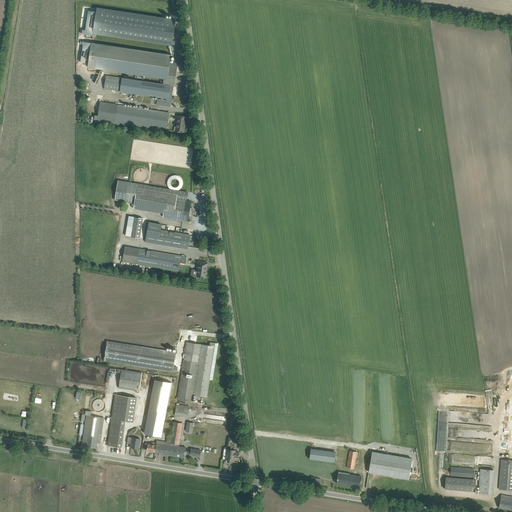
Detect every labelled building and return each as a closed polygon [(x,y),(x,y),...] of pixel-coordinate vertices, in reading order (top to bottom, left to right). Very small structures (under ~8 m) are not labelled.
[(85,9),(81,33),(82,34),(92,35),(93,32),(172,44),(175,44),(175,40),(172,40),(175,20),(163,18),(97,8),(96,8),(95,10),(85,9)] [(83,44),(80,62),(88,63),(88,67),(164,79),(163,84),(163,85),(173,86),(174,86),(177,66),(176,66),(170,65),(171,56),(173,56),(173,55),(171,54),(82,41),(82,44),(83,44)] [(163,85),(163,84),(106,76),(104,89),(157,97),(161,98),(160,99),(157,99),(156,105),(170,107),(173,86),(163,85)] [(95,115),(94,123),(97,122),(167,132),(170,112),(143,108),(143,106),(139,106),(139,108),(121,105),(121,103),(116,102),(116,104),(100,102),(98,115),(95,115)] [(184,132),(186,117),(178,115),(175,131),(184,132)] [(174,187),(175,187),(177,187),(178,186),(179,185),(180,183),(179,181),(179,180),(177,179),(176,179),(174,179),(173,180),(172,181),(171,183),(172,184),(173,186),(174,187)] [(121,181),(118,200),(135,203),(134,208),(155,211),(154,215),(188,221),(191,201),(186,200),(187,192),(121,181)] [(144,239),(147,219),(129,216),(125,236),(144,239)] [(187,249),(190,235),(147,228),(145,242),(187,249)] [(136,264),(179,271),(180,263),(185,264),(186,257),(138,249),(125,246),(122,261),(136,264)] [(205,278),(207,262),(198,261),(197,268),(198,268),(198,270),(192,269),(191,275),(205,278)] [(177,373),(178,367),(173,366),(176,352),(107,340),(104,361),(177,373)] [(214,346),(186,342),(177,400),(192,402),(194,395),(196,395),(196,399),(201,400),(201,396),(207,397),(209,381),(212,381),(218,343),(214,343),(214,346)] [(118,388),(139,390),(140,371),(119,370),(118,388)] [(155,379),(144,433),(161,437),(171,383),(155,379)] [(133,422),(137,397),(115,394),(108,445),(121,447),(125,421),(133,422)] [(188,417),(189,406),(176,405),(175,412),(173,412),(173,415),(175,415),(188,417)] [(98,444),(101,417),(87,415),(83,442),(98,444)] [(179,445),(182,423),(174,422),(172,437),(167,436),(166,442),(167,442),(165,456),(167,456),(167,455),(185,458),(186,448),(178,446),(178,444),(179,445)] [(132,438),(130,448),(139,449),(140,439),(132,438)] [(167,442),(166,442),(157,441),(157,443),(153,443),(152,444),(148,444),(148,446),(147,451),(155,452),(155,454),(165,456),(167,442)] [(311,448),(309,459),(334,462),(335,452),(311,448)] [(200,457),(201,450),(191,449),(190,455),(200,457)] [(238,458),(239,452),(235,452),(236,450),(227,449),(227,453),(229,454),(228,461),(234,462),(235,458),(238,458)] [(354,469),(357,452),(350,451),(346,467),(354,469)] [(409,479),(410,474),(412,458),(372,451),(369,472),(409,479)] [(511,460),(501,459),(499,489),(511,490),(511,460)] [(473,478),(473,468),(451,467),(450,476),(473,478)] [(492,494),(494,470),(481,469),(479,493),(492,494)] [(350,474),(339,472),(338,474),(336,483),(345,484),(344,486),(359,488),(361,476),(350,474)] [(475,491),(476,479),(446,477),(445,489),(475,491)] [(511,508),(511,496),(501,495),(499,508),(511,510),(511,509),(511,508)]
